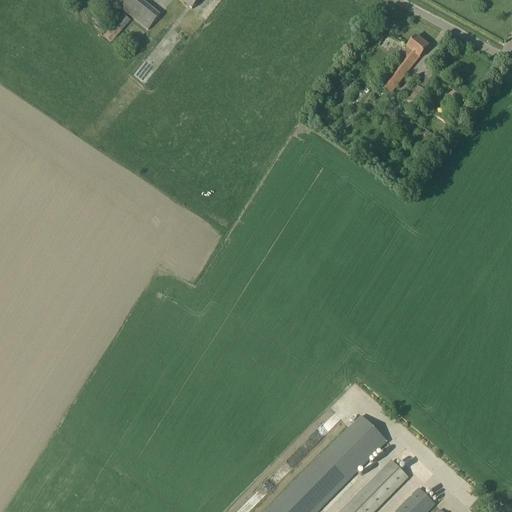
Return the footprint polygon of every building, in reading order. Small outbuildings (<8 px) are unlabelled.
[(179,0),(192,10),(199,0),(179,0)] [(153,10),(141,25),(148,31),(160,16),(153,10)] [(113,26),(105,36),(112,42),(120,33),(113,26)] [(420,59),(429,48),(415,37),(406,48),(407,49),(402,55),(405,56),(380,88),(389,96),(419,58),(420,59)] [(436,84),(448,93),(447,94),(443,91),(435,102),(439,105),(439,104),(449,112),(450,110),(457,116),(460,111),(453,106),(460,96),(451,89),(440,80),(442,77),(432,68),(401,106),(412,114),(436,84)] [(427,131),(423,137),(431,142),(435,136),(427,131)] [(317,511),(387,443),(361,417),(266,511),(317,511)] [(390,461),(340,511),(375,511),(408,479),(390,461)] [(428,511),(434,506),(419,490),(397,511),(428,511)]
